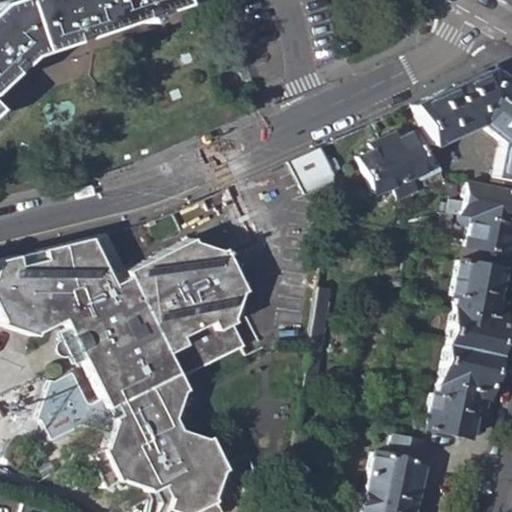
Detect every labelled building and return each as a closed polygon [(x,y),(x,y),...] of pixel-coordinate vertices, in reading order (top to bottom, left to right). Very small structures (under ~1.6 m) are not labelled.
[(168,1),(167,0),(0,0),(0,69),(16,54),(168,1)] [(197,41),(142,59),(162,113),(215,94),(197,41)] [(407,105),(425,145),(474,123),(496,141),(490,178),(511,181),(511,90),(490,74),(489,76),(484,70),(407,105)] [(424,169),(407,132),(392,138),(390,133),(377,138),(404,195),(414,190),(408,177),(424,169)] [(404,195),(377,138),(366,143),(368,150),(354,156),(371,193),(389,185),(395,199),(404,195)] [(301,188),(330,174),(316,147),(288,160),(301,188)] [(511,191),(463,182),(459,202),(446,199),(444,210),(457,213),(511,223),(511,191)] [(447,226),(449,213),(439,211),(436,224),(447,226)] [(510,234),(511,224),(511,223),(457,213),(454,225),(465,227),(461,245),(502,254),(506,233),(510,234)] [(322,319),(334,234),(321,232),(309,318),(322,319)] [(164,496),(159,509),(167,511),(212,511),(205,498),(213,471),(219,469),(202,435),(197,437),(171,428),(165,416),(173,390),(178,389),(172,377),(238,345),(224,317),(233,292),(238,290),(217,249),(212,250),(187,243),(185,239),(118,269),(100,234),(0,258),(0,327),(25,337),(27,333),(56,320),(107,424),(99,448),(93,451),(108,483),(115,480),(140,488),(142,492),(158,485),(164,496)] [(443,345),(491,355),(501,303),(492,301),(499,269),(455,260),(448,294),(453,296),(443,345)] [(308,403),(322,319),(309,318),(296,401),(308,403)] [(420,427),(465,436),(471,404),(481,405),(491,355),(443,345),(433,393),(428,392),(420,427)] [(356,511),(407,511),(418,462),(413,462),(417,442),(387,436),(382,456),(369,453),(356,511)] [(300,454),(288,454),(284,484),(277,511),(290,511),(295,491),(300,454)]
